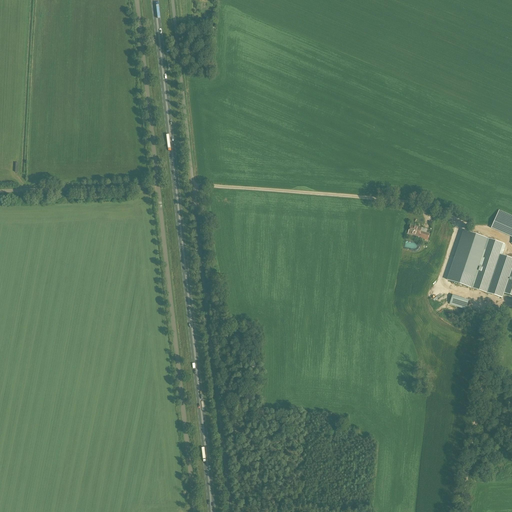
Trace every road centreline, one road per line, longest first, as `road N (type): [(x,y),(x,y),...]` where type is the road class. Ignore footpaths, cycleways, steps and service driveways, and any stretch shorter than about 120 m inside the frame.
road 1 (primary): [(211,511),(154,0)]
road 2 (unclassified): [(229,511),(172,0)]
road 3 (unclassified): [(194,511),(156,186)]
road 4 (unclassified): [(156,186),(136,0)]
road 5 (unclassified): [(0,191),(156,186)]
